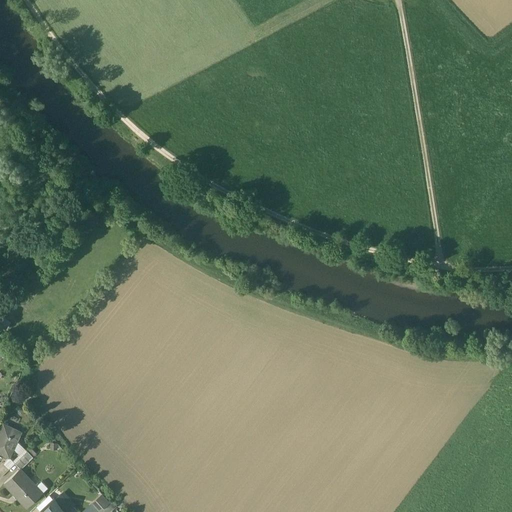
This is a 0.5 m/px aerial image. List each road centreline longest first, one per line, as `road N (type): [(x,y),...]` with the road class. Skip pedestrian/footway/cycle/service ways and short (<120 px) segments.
road 1 (track): [(511,360),(425,361),(237,289),(92,203),(0,102)]
road 2 (track): [(31,0),(145,143),(219,194),(318,237),(414,262),(511,269)]
road 3 (track): [(441,268),(397,0)]
